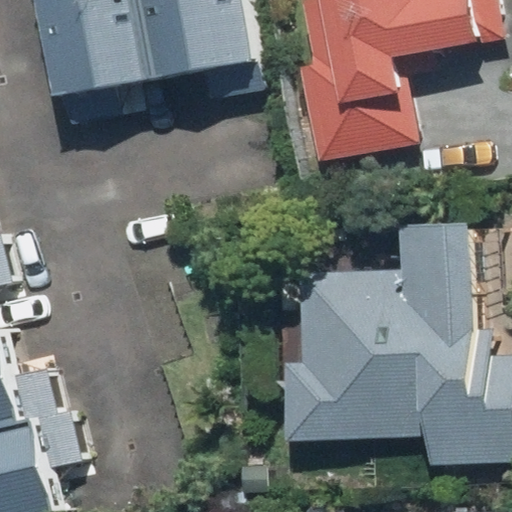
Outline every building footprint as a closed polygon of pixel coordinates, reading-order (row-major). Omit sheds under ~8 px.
[(158,95),(140,0),(40,0),(62,113),(158,95)] [(140,0),(158,95),(259,76),(244,0),(140,0)] [(509,55),(499,0),(322,0),(323,8),(307,10),(317,71),(309,72),(325,174),(423,158),(410,71),(509,55)] [(478,352),(479,238),(406,238),(406,276),(299,275),(299,373),(287,373),(287,448),(430,448),(430,473),(511,473),(511,362),(497,362),(497,352),(478,352)] [(0,453),(30,446),(8,351),(0,352),(0,453)] [(30,446),(0,453),(0,511),(56,511),(41,444),(30,446)]
